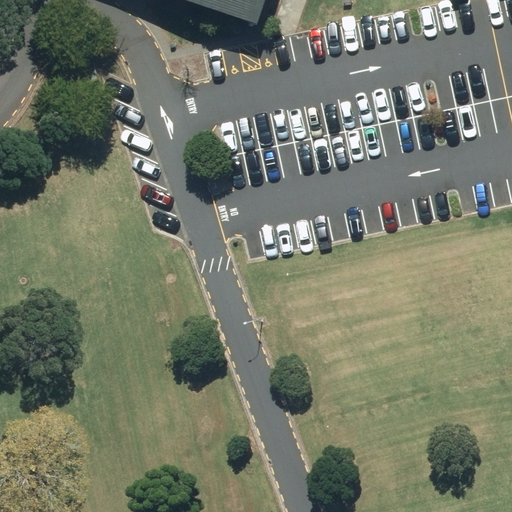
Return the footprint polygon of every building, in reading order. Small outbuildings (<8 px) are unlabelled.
[(216,0),(281,21),(287,0),(216,0)] [(354,23),(349,0),(327,0),(333,27),(354,23)] [(414,12),(412,0),(389,0),(391,14),(414,12)] [(459,0),(419,0),(421,8),(459,0)] [(511,213),(508,200),(467,211),(472,230),(511,219),(511,213)] [(441,216),(402,226),(406,244),(446,234),(441,216)] [(370,231),(329,240),(333,258),(374,249),(370,231)] [(292,247),(250,257),(254,274),(296,264),(292,247)]
